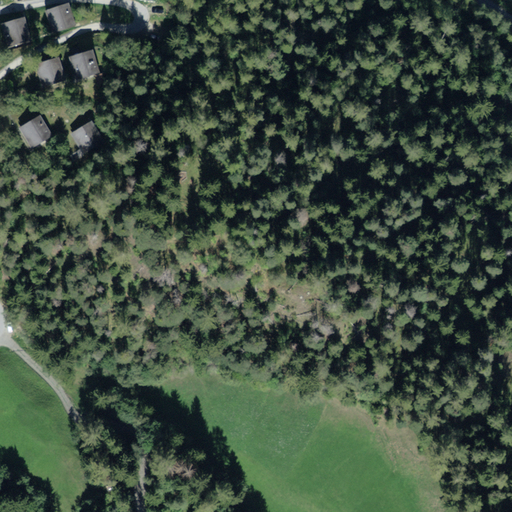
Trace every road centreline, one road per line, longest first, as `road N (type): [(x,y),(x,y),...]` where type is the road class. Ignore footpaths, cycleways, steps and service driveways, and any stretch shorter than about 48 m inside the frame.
road 1 (track): [(4,343),(63,403),(138,451),(151,511)]
road 2 (residential): [(113,0),(145,15),(140,36),(96,33),(0,75)]
